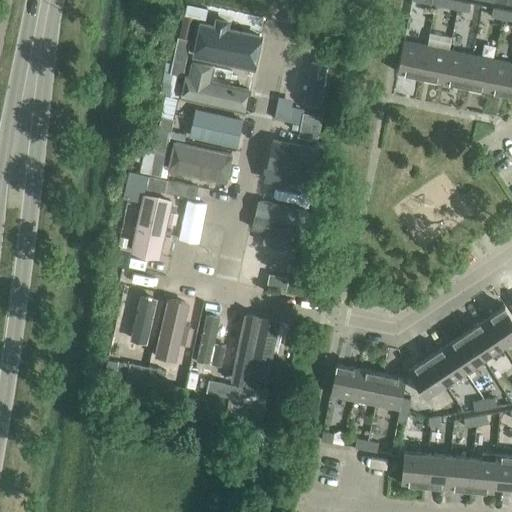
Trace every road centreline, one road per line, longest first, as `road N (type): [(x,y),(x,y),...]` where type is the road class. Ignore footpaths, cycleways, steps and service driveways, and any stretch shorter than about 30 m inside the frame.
road 1 (secondary): [(0,429),(30,187),(29,100)]
road 2 (residential): [(511,258),(410,327),(222,290)]
road 3 (residential): [(302,511),(308,481),(511,509)]
road 4 (residential): [(237,218),(287,0)]
road 5 (residential): [(222,290),(175,280),(192,208),(237,218)]
